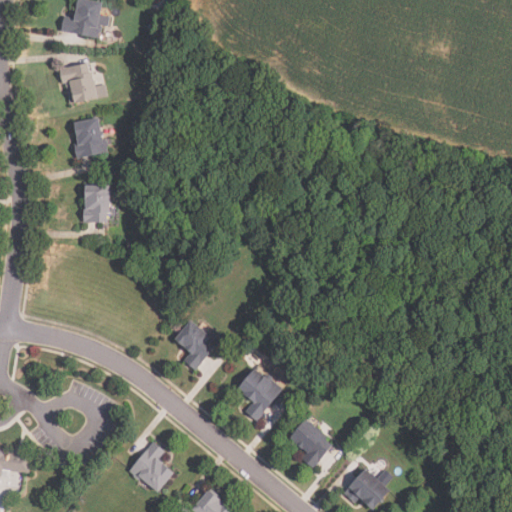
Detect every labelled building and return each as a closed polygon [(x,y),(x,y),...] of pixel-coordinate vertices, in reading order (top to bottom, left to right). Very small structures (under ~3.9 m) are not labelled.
[(104,4),(83,0),(77,0),(75,18),(64,16),(61,32),(99,39),(102,26),(109,27),(110,18),(101,16),(104,4)] [(64,68),(67,104),(97,102),(93,65),(64,68)] [(73,122),(79,157),(107,152),(101,117),(73,122)] [(85,221),(111,221),(111,186),(85,186),(85,221)] [(185,361),(197,370),(219,341),(191,320),(176,340),(192,351),(185,361)] [(239,389),(254,401),(246,412),(258,421),(283,389),(255,368),(239,389)] [(314,468),(336,446),(308,419),(291,437),(307,453),(303,457),(314,468)] [(131,469),(158,493),(175,472),(161,460),(167,453),(155,442),(131,469)] [(3,470),(31,473),(33,451),(0,448),(0,475),(2,476),(3,470)] [(374,510),(391,491),(366,468),(344,494),(357,504),(361,499),(374,510)] [(236,511),(210,489),(193,509),(196,511),(236,511)]
